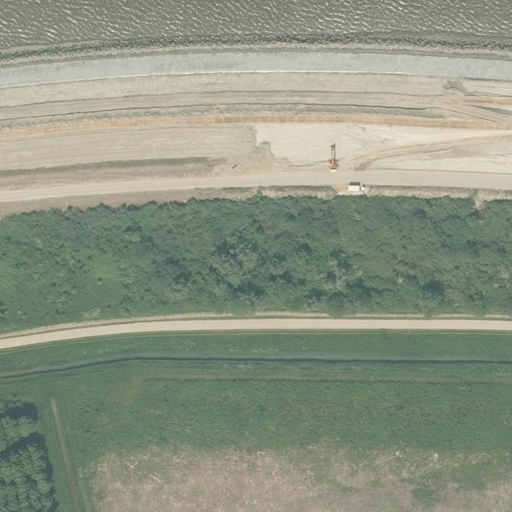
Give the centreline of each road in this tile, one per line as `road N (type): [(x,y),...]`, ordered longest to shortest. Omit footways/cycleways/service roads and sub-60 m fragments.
road 1 (track): [(0,343),(188,323),(511,325)]
road 2 (track): [(482,102),(293,62),(0,80)]
